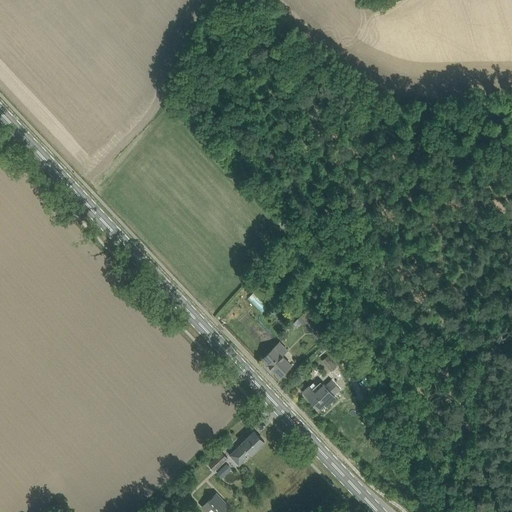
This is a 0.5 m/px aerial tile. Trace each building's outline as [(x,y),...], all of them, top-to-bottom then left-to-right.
[(260,312),(268,306),(254,288),(246,294),(260,312)] [(299,319),(320,341),(327,334),(306,313),(299,319)] [(274,348),(274,347),(263,358),(280,375),(291,365),(280,354),(286,347),(281,341),(274,348)] [(327,356),(322,360),(331,370),(336,366),(327,356)] [(319,408),(325,402),(327,404),(336,395),(335,394),(341,389),(332,379),(326,385),(323,383),(315,391),(310,385),(303,391),(319,408)] [(241,464),(265,441),(255,430),(231,454),(241,464)] [(209,464),(215,470),(228,458),(222,451),(209,464)] [(212,506),(217,511),(228,511),(232,509),(216,493),(203,505),(207,510),(212,506)]
